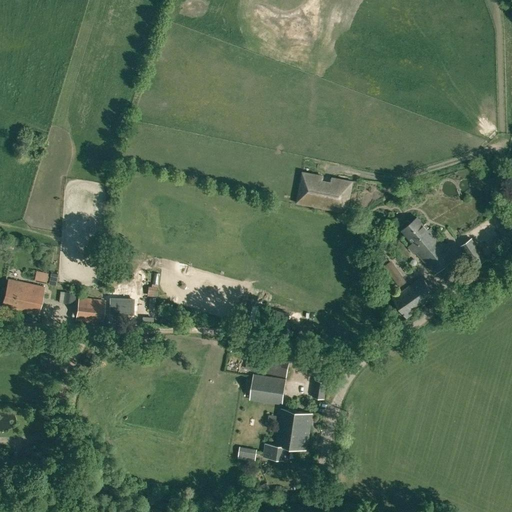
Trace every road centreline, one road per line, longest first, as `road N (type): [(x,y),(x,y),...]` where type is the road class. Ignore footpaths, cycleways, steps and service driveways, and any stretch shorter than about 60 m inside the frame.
road 1 (track): [(42,511),(54,494),(64,371),(88,327),(224,333),(359,364)]
road 2 (unclassified): [(324,511),(330,433),(350,374),(511,256)]
